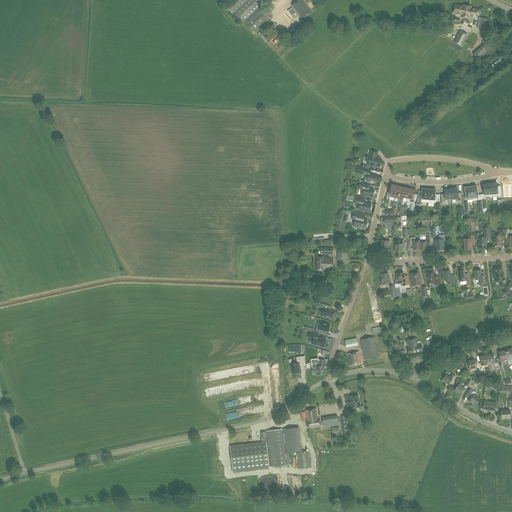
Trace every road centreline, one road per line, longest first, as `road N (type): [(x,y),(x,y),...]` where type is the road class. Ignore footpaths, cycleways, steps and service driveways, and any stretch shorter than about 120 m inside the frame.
road 1 (unclassified): [(0,480),(261,421),(333,379)]
road 2 (residential): [(370,263),(511,257)]
road 3 (residential): [(385,175),(389,161),(420,158),(501,171)]
road 4 (residential): [(333,379),(331,360),(370,263)]
